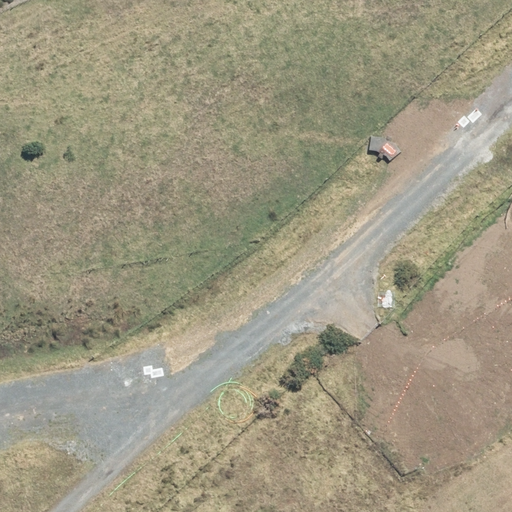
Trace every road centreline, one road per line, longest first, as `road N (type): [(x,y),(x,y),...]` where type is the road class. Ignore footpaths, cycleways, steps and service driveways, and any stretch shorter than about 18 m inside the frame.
road 1 (track): [(511,99),(57,511)]
road 2 (track): [(0,393),(257,335)]
